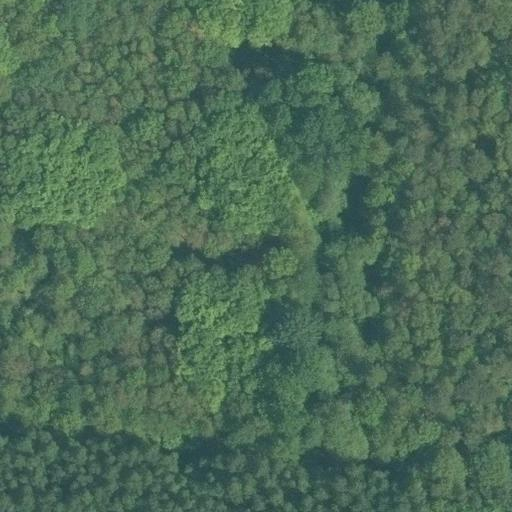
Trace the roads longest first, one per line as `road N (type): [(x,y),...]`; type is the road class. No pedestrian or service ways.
road 1 (track): [(359,465),(0,416)]
road 2 (track): [(511,486),(359,465)]
